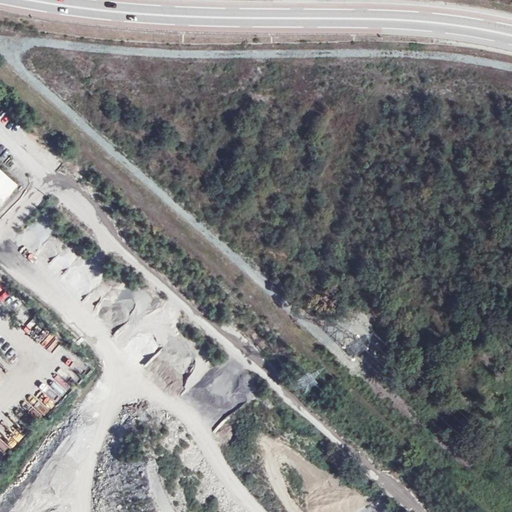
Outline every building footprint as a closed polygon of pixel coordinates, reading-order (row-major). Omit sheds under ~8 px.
[(0,205),(18,185),(0,169),(0,205)] [(31,337),(41,328),(35,322),(26,331),(31,337)] [(51,335),(44,340),(51,350),(58,345),(51,335)] [(33,399),(29,405),(41,414),(45,409),(33,399)] [(13,413),(25,425),(29,421),(17,409),(13,413)] [(0,430),(9,441),(18,434),(12,426),(9,428),(6,424),(0,429),(0,430)] [(336,484),(327,488),(329,495),(339,491),(336,484)]
